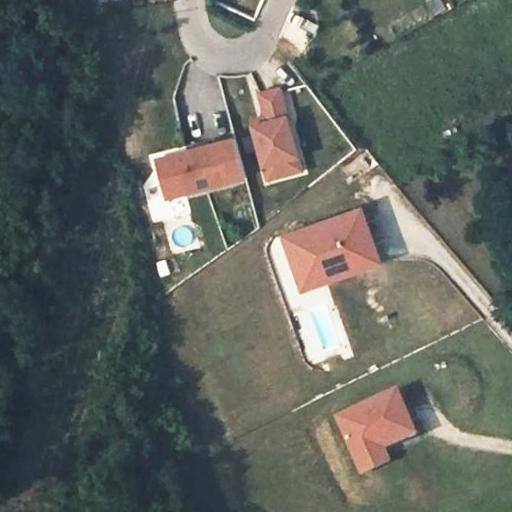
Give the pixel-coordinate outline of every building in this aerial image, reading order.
[(264,115),(253,118),(270,181),(310,170),(287,83),(258,90),(264,115)] [(152,162),(164,202),(242,180),(231,139),(152,162)] [(278,235),(298,294),(381,266),(360,207),(278,235)] [(163,222),(172,255),(201,247),(193,214),(163,222)] [(296,303),(313,362),(348,352),(332,293),(296,303)] [(417,436),(397,390),(334,418),(360,478),(391,464),(385,450),(417,436)]
